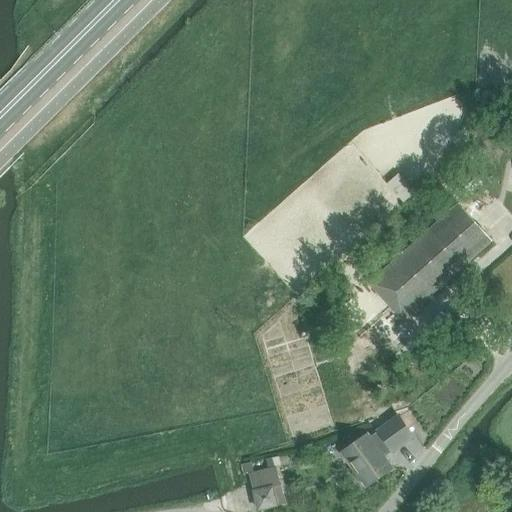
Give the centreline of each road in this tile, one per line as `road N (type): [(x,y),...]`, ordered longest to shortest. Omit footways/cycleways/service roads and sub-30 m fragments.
road 1 (unclassified): [(386,511),(511,367)]
road 2 (secondary): [(0,115),(117,0)]
